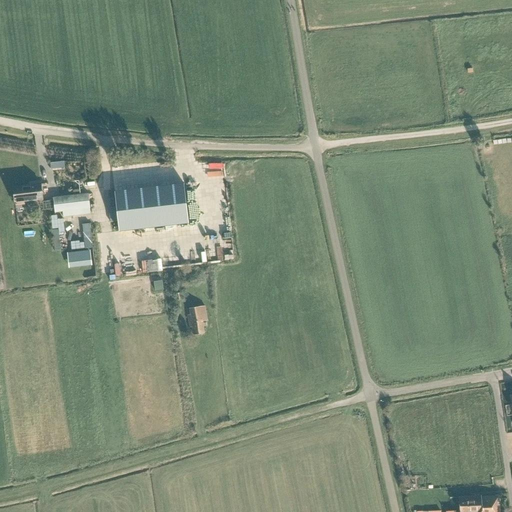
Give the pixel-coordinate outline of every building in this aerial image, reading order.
[(40,183),(13,186),(14,201),(42,199),(40,183)] [(184,183),(115,192),(119,231),(188,223),(184,183)] [(89,214),(89,208),(87,194),(52,198),(54,212),(61,211),(62,217),(89,214)] [(63,220),(56,220),(56,234),(64,234),(63,220)] [(90,223),(82,224),(85,248),(93,247),(90,223)] [(90,250),(72,252),(73,260),(79,259),(80,263),(91,262),(90,250)] [(189,326),(191,326),(193,335),(204,333),(202,320),(207,319),(204,305),(189,307),(190,313),(186,314),(189,326)] [(480,496),(457,498),(458,511),(498,511),(498,496),(480,498),(480,496)]
